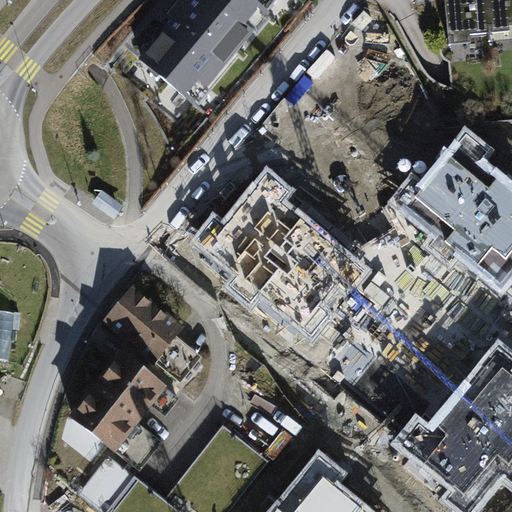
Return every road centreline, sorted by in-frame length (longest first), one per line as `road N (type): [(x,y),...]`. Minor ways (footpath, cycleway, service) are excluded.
road 1 (residential): [(346,0),(130,250),(98,257)]
road 2 (residential): [(98,257),(32,415),(17,511)]
road 3 (secondary): [(0,118),(26,67),(90,0)]
road 4 (residential): [(0,182),(98,257)]
